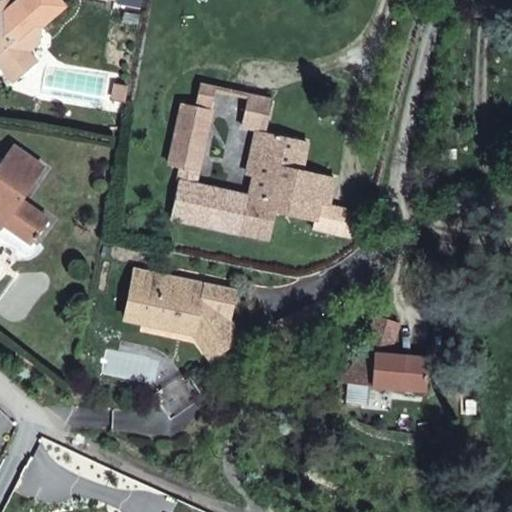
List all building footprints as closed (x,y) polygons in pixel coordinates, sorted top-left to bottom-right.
[(16,0),(14,2),(12,0),(0,0),(0,60),(17,79),(38,61),(28,50),(42,37),(42,23),(63,4),(59,0),(16,0)] [(127,86),(117,84),(114,100),(124,102),(126,95),(127,86)] [(266,133),(256,131),(249,165),(247,174),(243,194),(195,185),(216,88),(198,85),(194,106),(182,103),(169,166),(181,168),(170,218),(268,238),(274,212),(314,220),(318,204),(329,206),(336,177),(303,170),(308,142),(266,133)] [(273,101),(248,95),(241,128),(249,129),(256,131),(266,133),(273,101)] [(256,131),(249,129),(240,172),(247,174),(249,165),(256,131)] [(44,168),(12,146),(0,163),(0,212),(0,220),(33,243),(48,220),(21,201),(44,168)] [(458,193),(456,213),(491,216),(493,196),(458,193)] [(329,206),(318,204),(314,220),(313,228),(361,238),(366,213),(329,206)] [(176,329),(193,333),(210,337),(220,351),(240,338),(228,321),(234,292),(194,283),(193,289),(179,286),(180,280),(135,270),(124,318),(141,322),(148,318),(177,324),(176,329)] [(437,282),(411,275),(405,294),(432,302),(437,282)] [(194,283),(180,280),(179,286),(193,289),(194,283)] [(315,308),(279,323),(284,337),(321,321),(315,308)] [(398,322),(375,315),(362,352),(387,354),(398,322)] [(177,324),(148,318),(141,322),(176,329),(177,324)] [(220,351),(210,337),(193,333),(210,358),(220,351)] [(428,358),(362,352),(337,382),(347,383),(369,385),(425,390),(428,358)] [(202,397),(186,371),(152,394),(169,419),(202,397)] [(369,385),(347,383),(345,403),(368,405),(369,385)]
